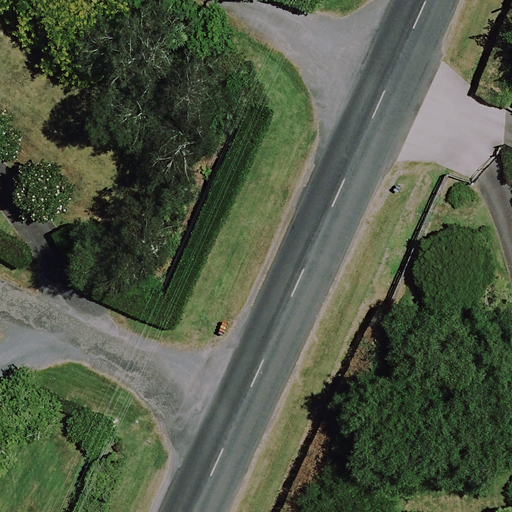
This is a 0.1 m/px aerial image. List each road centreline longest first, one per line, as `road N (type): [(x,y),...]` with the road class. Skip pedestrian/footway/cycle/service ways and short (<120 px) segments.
road 1 (residential): [(189,511),(425,0)]
road 2 (unknown): [(395,66),(240,0)]
